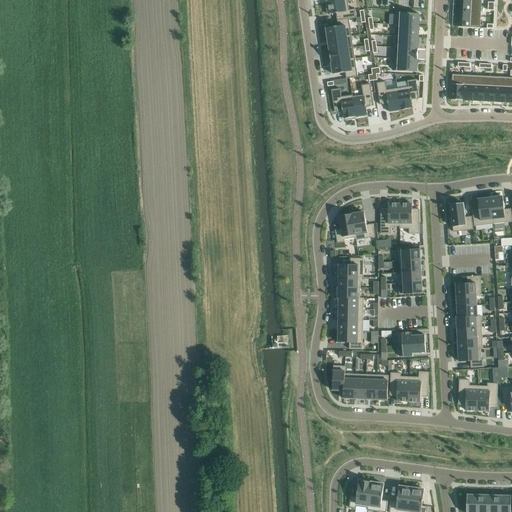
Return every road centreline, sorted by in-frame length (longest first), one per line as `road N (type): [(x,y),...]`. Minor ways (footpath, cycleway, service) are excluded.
road 1 (residential): [(444,422),(334,411),(319,394),(315,370),(323,213),(361,187),(433,189)]
road 2 (residential): [(301,0),(328,131),(355,139),(435,121)]
road 3 (residential): [(444,422),(433,189)]
road 4 (residential): [(445,473),(349,466),(334,485),(333,511)]
road 5 (residential): [(435,121),(441,0)]
